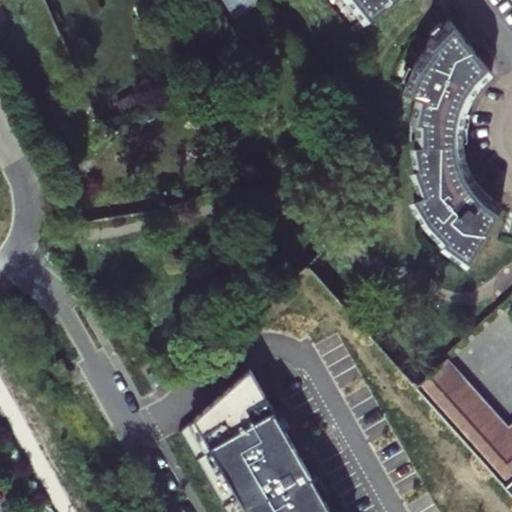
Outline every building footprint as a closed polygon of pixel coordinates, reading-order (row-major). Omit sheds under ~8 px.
[(255,0),(232,0),(239,10),(255,0)] [(351,0),(355,5),(367,18),(387,0),(351,0)] [(295,46),(269,4),(257,11),(284,53),(295,46)] [(410,66),(404,80),(400,91),(414,96),(408,123),(413,124),(411,140),(411,148),(413,168),(410,170),(410,171),(459,130),(460,117),(465,104),(473,87),(490,69),(447,19),(441,25),(431,35),(425,41),(426,43),(412,61),(410,66)] [(427,32),(431,35),(441,25),(438,22),(427,32)] [(404,80),(410,66),(406,65),(401,79),(404,80)] [(420,194),(414,197),(409,200),(424,224),(427,226),(439,236),(443,240),(443,243),(468,260),(499,206),(483,194),(472,180),(464,163),(459,146),(459,130),(410,171),(414,180),(420,194)] [(409,183),(414,197),(420,194),(414,180),(409,183)] [(439,236),(427,226),(424,230),(436,240),(439,236)] [(285,288),(391,412),(415,392),(309,268),(285,288)] [(72,359),(63,363),(72,380),(80,375),(72,359)] [(452,359),(443,367),(473,400),(481,393),(452,359)] [(432,399),(450,419),(473,400),(443,367),(421,386),(427,394),(432,399)] [(207,511),(316,511),(238,382),(163,438),(207,511)] [(481,393),(473,400),(510,439),(511,437),(511,421),(510,424),(481,393)] [(511,437),(510,439),(473,400),(450,419),(511,487),(511,437)]
